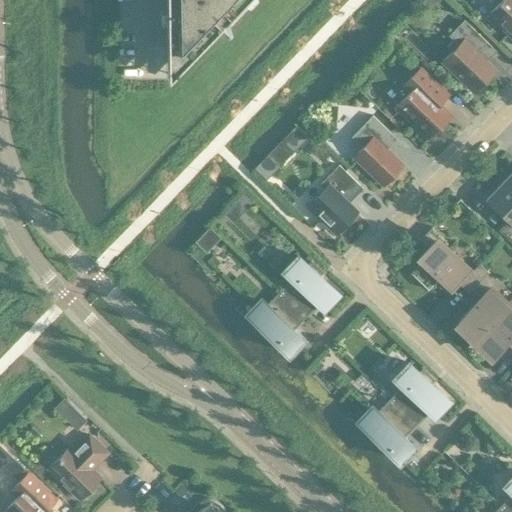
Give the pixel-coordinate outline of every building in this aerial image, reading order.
[(166,0),(167,79),(243,0),(166,0)] [(511,0),(502,0),(489,15),(511,37),(511,0)] [(456,33),(457,35),(447,45),(448,50),(450,53),(442,61),(473,91),(495,69),(483,58),(483,54),(491,46),(467,22),(456,33)] [(403,86),(410,93),(396,107),(428,138),(450,115),(439,104),(448,94),(421,67),(403,86)] [(382,144),(392,134),(372,115),(352,137),(362,147),(353,157),(383,185),(403,164),(382,144)] [(307,206),(335,234),(357,211),(349,203),(363,188),(339,164),(320,184),(324,188),(307,206)] [(511,172),(503,182),(511,190),(511,172)] [(511,190),(503,182),(486,199),(508,220),(498,230),(511,243),(511,190)] [(429,229),(418,240),(430,252),(410,272),(428,290),(439,278),(449,288),(468,267),(429,229)] [(318,304),(319,305),(334,290),(320,276),(323,272),(311,261),(307,265),(298,255),(283,271),(291,279),(279,292),(306,317),(318,304)] [(488,273),(479,264),(459,284),(469,293),(488,273)] [(476,337),(507,304),(489,287),(458,320),(476,337)] [(266,303),(252,318),(251,318),(261,328),(258,331),(272,345),(275,342),(287,353),(302,338),(293,330),(306,317),(279,292),(267,304),(266,303)] [(493,353),(507,339),(511,344),(511,309),(507,304),(476,337),(493,353)] [(402,386),(390,399),(416,424),(429,411),(430,412),(444,397),(430,383),(434,379),(422,368),(418,372),(408,362),(394,378),(402,386)] [(376,411),(362,425),(361,426),(372,436),(369,439),(382,452),(385,449),(397,460),(412,445),(404,437),(416,424),(390,399),(377,412),(376,411)] [(66,416),(77,427),(86,419),(74,407),(66,416)] [(97,463),(107,452),(88,434),(72,451),(68,447),(48,468),(79,498),(100,478),(90,468),(94,464),(97,463)] [(0,469),(11,459),(0,448),(0,469)] [(4,511),(50,511),(46,508),(56,498),(29,471),(11,490),(18,497),(4,511)] [(511,493),(500,506),(506,511),(511,511),(511,476),(504,485),(511,492),(511,493)] [(188,511),(224,511),(220,505),(214,501),(207,500),(200,502),(194,506),(197,509),(193,511),(188,511)]
